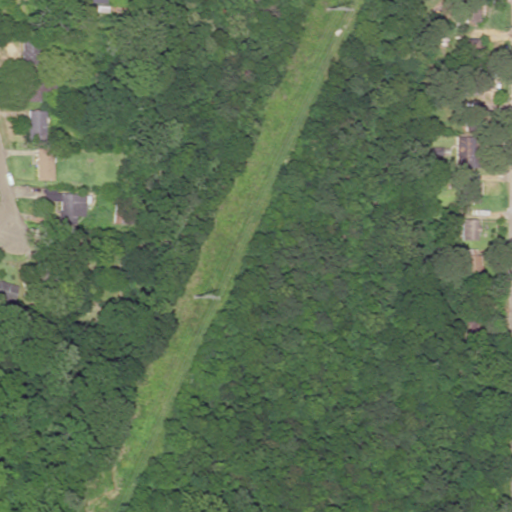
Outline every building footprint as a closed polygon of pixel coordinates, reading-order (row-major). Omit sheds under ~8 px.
[(476,22),(476,5),(461,6),(461,22),(476,22)] [(37,101),(38,91),(50,91),(51,77),(23,76),(22,101),(37,101)] [(43,111),(26,111),(25,140),(43,140),(43,111)] [(34,180),(50,180),(51,149),(34,148),(34,180)] [(43,193),(43,200),(58,201),(57,224),(73,225),(73,216),(84,217),(85,195),(43,193)] [(476,219),(460,220),(460,240),(477,239),(476,219)] [(76,265),(81,237),(63,234),(59,262),(76,265)] [(460,256),(461,276),(476,275),(475,255),(460,256)] [(0,299),(10,303),(15,286),(0,281),(0,299)]
